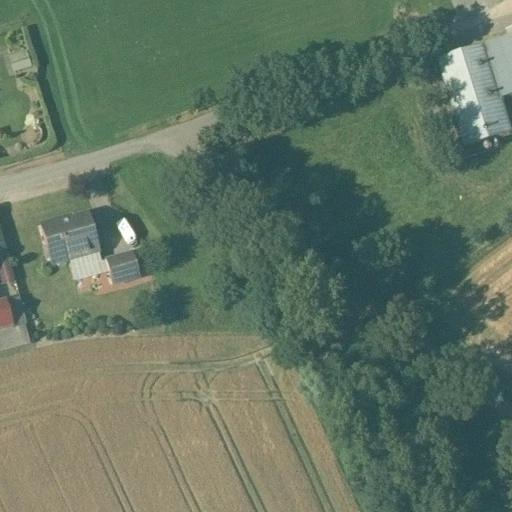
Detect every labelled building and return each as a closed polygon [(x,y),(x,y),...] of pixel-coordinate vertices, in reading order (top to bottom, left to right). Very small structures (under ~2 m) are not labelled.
[(511,30),(506,32),(508,39),(482,47),(498,99),(511,95),(511,30)] [(482,47),(437,61),(464,148),(509,134),(498,99),(482,47)] [(24,50),(7,57),(13,73),(30,67),(24,50)] [(88,217),(72,222),(71,219),(40,228),(50,265),(98,252),(88,217)] [(132,255),(105,262),(111,285),(138,278),(132,255)] [(6,259),(0,261),(0,273),(10,271),(6,259)] [(17,301),(5,304),(11,327),(13,332),(24,328),(25,328),(17,301)] [(0,329),(11,327),(5,304),(0,305),(0,329)] [(13,332),(0,335),(0,353),(29,345),(24,328),(13,332)]
